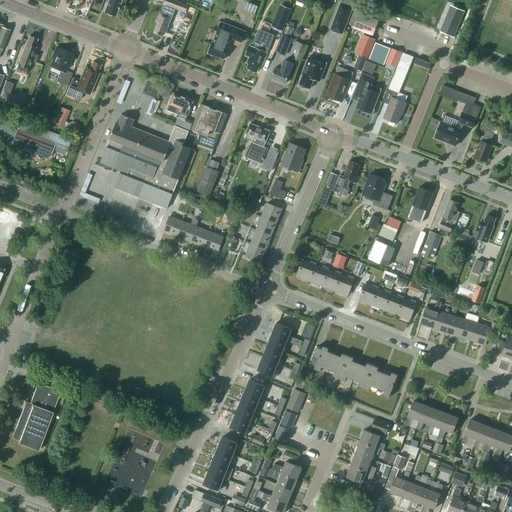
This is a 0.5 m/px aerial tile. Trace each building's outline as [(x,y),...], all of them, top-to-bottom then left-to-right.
[(108,0),(104,11),(108,12),(108,14),(112,15),(112,14),(116,15),(119,7),(121,8),(123,7),(125,0),(108,0)] [(160,12),(157,21),(158,22),(155,32),(162,35),(164,31),(167,32),(176,8),(187,12),(190,5),(177,0),(164,0),(163,3),(165,4),(162,13),(160,12)] [(340,2),(330,30),(343,35),(353,7),(340,2)] [(289,7),(283,5),(281,4),(272,25),(275,26),(283,29),(292,8),(289,7)] [(465,10),(451,4),(440,31),(454,37),(465,10)] [(371,14),(382,19),(385,12),(373,7),(371,14)] [(354,10),(349,23),(355,26),(360,13),(354,10)] [(354,28),(372,36),(379,21),(360,13),(354,28)] [(208,52),(209,52),(223,58),(232,37),(241,41),(245,30),(221,20),(208,52)] [(0,55),(10,30),(2,26),(3,24),(0,23),(0,55)] [(291,36),(294,28),(293,28),(287,25),(284,33),(291,36)] [(249,45),(246,55),(250,56),(247,63),(249,63),(247,68),(257,72),(259,67),(261,68),(267,52),(266,52),(273,35),(259,30),(254,43),(258,44),(256,48),(249,45)] [(292,38),(282,34),(275,51),(285,55),(292,38)] [(363,34),(356,53),(368,58),(371,50),(376,39),(363,34)] [(36,62),(39,54),(34,53),(36,47),(34,46),(37,38),(29,35),(19,62),(13,60),(9,72),(16,70),(26,73),(29,66),(31,60),(36,62)] [(298,42),(292,59),(298,61),(305,45),(298,42)] [(376,42),(370,59),(384,65),(390,48),(376,42)] [(72,72),(66,70),(73,52),(57,46),(53,55),(55,56),(51,65),(62,69),(57,81),(67,85),(72,72)] [(396,67),(402,52),(393,48),(387,64),(396,67)] [(389,104),(384,117),(397,122),(402,110),(403,110),(406,102),(399,99),(400,96),(398,96),(414,56),(403,52),(389,88),(383,102),(389,104)] [(327,62),(309,55),(302,74),(303,74),(299,84),(310,88),(314,78),(319,81),(327,62)] [(416,58),(414,63),(430,67),(431,62),(416,58)] [(281,69),(275,67),(271,77),(286,82),(293,63),(285,59),(281,69)] [(83,91),(90,94),(99,73),(97,72),(101,64),(92,61),(89,69),(85,67),(79,80),(72,77),(66,93),(80,99),(83,91)] [(335,73),(326,94),(342,101),(351,79),(350,79),(345,77),(348,70),(338,66),(335,73)] [(356,86),(351,98),(358,101),(356,106),(365,109),(364,112),(372,115),(374,109),(375,109),(374,108),(375,105),(376,101),(381,89),(371,84),(373,77),(361,72),(356,86)] [(443,85),(440,93),(458,100),(461,92),(443,85)] [(4,91),(0,101),(21,109),(25,99),(10,93),(4,91)] [(193,100),(176,93),(174,92),(168,110),(176,112),(178,114),(177,116),(178,117),(175,124),(182,127),(189,130),(193,121),(186,118),(187,114),(188,114),(193,100)] [(462,112),(458,121),(456,127),(441,121),(434,137),(455,145),(462,129),(461,129),(463,123),(473,127),(477,118),(481,106),(474,104),(476,98),(461,92),(458,100),(465,103),(462,112)] [(25,109),(32,114),(37,107),(31,102),(25,109)] [(199,131),(195,142),(213,149),(227,113),(202,103),(192,128),(199,131)] [(0,127),(11,132),(8,140),(13,142),(19,149),(29,147),(33,149),(39,157),(50,156),(55,145),(67,149),(71,139),(20,120),(21,117),(1,109),(0,111),(0,127)] [(169,141),(132,126),(135,119),(121,113),(119,121),(117,121),(101,163),(121,171),(115,187),(168,208),(180,178),(192,148),(183,145),(189,130),(175,125),(169,141)] [(67,117),(59,114),(55,124),(63,127),(67,117)] [(252,139),(251,141),(245,155),(261,162),(262,158),(263,158),(263,157),(266,148),(263,146),(270,130),(250,122),(244,136),(252,139)] [(477,149),(474,156),(485,160),(492,144),(490,143),(494,133),(486,130),(483,138),(486,139),(484,141),(480,140),(476,149),(477,149)] [(511,134),(504,131),(500,143),(511,147),(511,134)] [(300,164),(299,163),(305,149),(290,143),(281,164),(297,171),(300,164)] [(264,159),(263,158),(262,158),(261,162),(264,163),(262,168),(271,171),(274,163),(266,159),(264,159)] [(356,181),(358,175),(356,174),(360,164),(350,160),(343,177),(342,176),(341,176),(338,175),(333,189),(346,194),(349,187),(347,186),(350,179),(356,181)] [(207,167),(198,190),(209,194),(218,171),(216,170),(218,163),(212,161),(210,168),(207,167)] [(337,175),(331,172),(326,186),(332,188),(337,175)] [(382,191),(385,184),(381,183),(383,178),(370,173),(362,193),(374,198),(372,203),(387,209),(392,195),(382,191)] [(279,189),(282,182),(275,179),(269,193),(283,199),(286,191),(279,189)] [(422,221),(433,192),(419,187),(408,216),(422,221)] [(261,195),(252,191),(248,200),(257,204),(261,195)] [(174,192),(170,203),(177,206),(181,194),(174,192)] [(196,207),(199,200),(193,197),(190,205),(196,207)] [(450,231),(453,224),(452,223),(456,213),(455,212),(458,202),(450,199),(439,227),(450,231)] [(266,202),(261,217),(275,223),(281,208),(266,202)] [(343,212),(345,206),(339,204),(337,210),(343,212)] [(242,210),(240,218),(246,220),(249,212),(242,210)] [(479,223),(474,237),(486,241),(489,235),(490,231),(492,232),(494,225),(493,225),(496,217),(487,214),(483,225),(479,223)] [(368,224),(367,223),(366,225),(368,226),(367,227),(369,227),(376,229),(380,218),(372,215),(368,224)] [(164,231),(175,235),(181,220),(170,216),(164,231)] [(261,217),(256,230),(270,235),(275,223),(261,217)] [(193,225),(181,220),(175,235),(188,239),(193,225)] [(393,235),(396,228),(387,223),(383,230),(393,235)] [(188,239),(203,245),(209,230),(193,225),(188,239)] [(217,251),(223,236),(209,230),(203,245),(217,251)] [(265,249),(270,235),(256,230),(250,244),(265,249)] [(433,258),(442,235),(430,230),(421,253),(433,258)] [(468,234),(469,233),(464,232),(463,234),(468,235),(465,242),(469,244),(472,236),(468,234)] [(463,234),(461,233),(458,240),(465,243),(465,242),(468,235),(463,234)] [(338,243),(339,236),(328,234),(327,240),(338,243)] [(231,235),(226,248),(233,251),(238,238),(231,235)] [(376,240),(368,258),(388,266),(395,248),(376,240)] [(265,249),(250,244),(245,255),(260,261),(265,249)] [(474,266),(480,247),(473,245),(467,263),(474,266)] [(326,249),(324,256),(331,258),(333,252),(326,249)] [(337,253),(335,259),(345,263),(347,257),(337,253)] [(480,273),(484,262),(477,259),(473,271),(480,273)] [(486,259),(481,273),(482,273),(489,276),(495,263),(486,259)] [(309,280),(315,264),(316,263),(310,260),(310,262),(303,260),(297,276),(309,280)] [(361,276),(365,264),(359,261),(354,273),(361,276)] [(309,280),(322,285),(328,269),(329,267),(323,265),(322,267),(315,264),(309,280)] [(334,290),(340,274),(341,272),(336,270),(335,272),(328,269),(322,285),(334,290)] [(386,273),(384,278),(389,280),(394,282),(396,277),(386,273)] [(347,277),(340,274),(334,290),(347,295),(354,277),(348,275),(347,277)] [(406,287),(408,280),(399,277),(396,283),(406,287)] [(422,286),(412,282),(409,289),(419,293),(419,292),(422,286)] [(372,287),(365,284),(359,299),(372,304),(378,288),(378,286),(373,284),(372,287)] [(479,302),(485,288),(478,285),(472,300),(479,302)] [(372,304),(385,309),(390,293),(391,291),(385,289),(385,291),(378,288),(372,304)] [(442,292),(434,290),(432,296),(440,298),(442,292)] [(397,296),(390,293),(385,309),(397,314),(403,298),(403,296),(398,294),(397,296)] [(410,301),(403,298),(397,314),(409,319),(416,301),(411,299),(410,301)] [(421,323),(433,327),(439,310),(426,306),(421,320),(421,323)] [(446,331),(451,314),(439,310),(433,327),(446,331)] [(446,331),(459,336),(464,318),(451,314),(446,331)] [(476,322),(471,320),(464,318),(459,336),(471,340),(476,322)] [(272,333),(272,334),(287,340),(287,341),(300,346),(302,341),(289,336),(292,328),(277,322),(272,333)] [(491,327),(476,322),(471,340),(485,344),(491,327)] [(306,323),(301,335),(310,338),(315,326),(306,323)] [(283,352),(282,352),(286,354),(286,353),(288,349),(284,348),(287,341),(287,340),(272,334),(267,346),(283,352)] [(508,338),(502,355),(511,358),(511,339),(508,338)] [(507,342),(500,340),(498,348),(504,350),(507,342)] [(267,346),(262,357),(278,364),(281,366),(283,361),(280,360),(282,352),(283,352),(267,346)] [(303,356),(306,348),(301,346),(298,354),(303,356)] [(311,375),(314,368),(320,370),(321,369),(334,374),(333,376),(345,380),(345,378),(359,383),(358,385),(370,390),(370,388),(383,393),(383,395),(389,397),(398,374),(391,371),(389,377),(376,373),(378,366),(367,362),(365,368),(351,363),(354,357),(342,353),(340,358),(327,353),(329,348),(323,346),(322,348),(317,346),(313,355),(314,355),(308,373),(311,375)] [(277,377),(279,372),(275,371),(278,364),(262,357),(258,369),(277,377)] [(293,380),(297,371),(292,369),(288,378),(293,380)] [(266,394),(262,393),(265,385),(250,379),(245,391),(260,397),(260,398),(264,399),(266,394)] [(30,403),(25,401),(11,437),(19,440),(18,442),(38,450),(60,391),(38,382),(30,403)] [(287,407),(298,411),(305,393),(294,389),(287,407)] [(245,391),(240,403),(255,410),(256,409),(259,410),(261,406),(257,404),(260,398),(260,397),(245,391)] [(425,405),(414,401),(408,416),(409,416),(406,424),(410,425),(413,418),(420,420),(425,405)] [(240,403),(235,414),(251,421),(256,423),(258,418),(253,416),(255,410),(240,403)] [(424,422),(430,424),(436,409),(425,405),(420,420),(417,428),(421,430),(424,422)] [(445,413),(436,409),(430,424),(427,432),(432,434),(435,426),(440,428),(445,413)] [(291,428),(296,415),(285,410),(280,423),(291,428)] [(458,418),(445,413),(440,428),(441,428),(438,436),(443,438),(446,430),(453,433),(458,418)] [(251,421),(235,414),(231,426),(249,433),(251,429),(248,428),(251,421)] [(390,424),(374,418),(371,428),(387,434),(390,424)] [(470,436),(475,438),(481,423),(470,419),(464,434),(465,434),(462,443),(467,444),(470,436)] [(493,427),(481,423),(475,438),(472,446),(477,448),(481,440),(487,442),(493,427)] [(290,429),(279,425),(274,438),(284,442),(290,429)] [(503,431),(493,427),(487,442),(484,451),(478,468),(485,470),(489,458),(488,458),(490,454),(488,453),(489,453),(491,448),(496,450),(503,431)] [(377,441),(379,435),(364,430),(359,442),(380,449),(383,450),(385,444),(377,441)] [(511,444),(511,434),(503,431),(496,450),(495,455),(500,457),(503,448),(510,451),(511,444)] [(265,439),(252,433),(249,440),(262,445),(265,439)] [(233,454),(238,442),(223,436),(218,448),(233,454)] [(425,441),(423,447),(431,450),(433,444),(425,441)] [(359,442),(355,453),(371,459),(373,453),(378,455),(380,449),(359,442)] [(408,452),(416,454),(419,447),(410,444),(408,452)] [(218,448),(213,460),(228,466),(233,454),(218,448)] [(296,462),(299,456),(286,451),(283,457),(296,462)] [(368,465),(371,459),(355,453),(351,464),(366,470),(375,473),(376,468),(368,465)] [(389,461),(394,463),(397,456),(392,454),(389,461)] [(393,466),(401,469),(405,457),(398,454),(393,466)] [(469,456),(466,466),(472,468),(475,459),(469,456)] [(233,469),(228,466),(213,460),(208,472),(224,478),(229,480),(233,469)] [(390,491),(400,495),(407,480),(410,471),(411,471),(414,462),(408,460),(405,469),(406,470),(402,479),(396,476),(390,491)] [(272,469),(276,470),(279,472),(297,479),(302,467),(287,461),(284,467),(275,463),(272,469)] [(438,470),(445,472),(447,465),(441,463),(438,470)] [(375,473),(366,470),(351,464),(346,477),(352,479),(349,487),(359,490),(364,476),(373,479),(375,473)] [(499,469),(498,474),(504,477),(508,466),(502,464),(499,469)] [(263,466),(260,474),(267,477),(269,473),(270,469),(263,466)] [(497,475),(498,474),(499,469),(491,466),(489,472),(497,475)] [(297,479),(279,472),(276,470),(274,475),(279,477),(277,484),(292,490),(297,479)] [(467,476),(456,471),(451,483),(463,487),(467,476)] [(224,478),(208,472),(204,483),(219,489),(224,478)] [(413,483),(407,480),(400,495),(412,500),(418,485),(421,476),(417,474),(413,483)] [(387,478),(379,475),(376,485),(383,488),(387,478)] [(418,485),(412,500),(423,504),(429,488),(432,480),(427,478),(424,487),(418,485)] [(435,491),(429,488),(423,504),(434,508),(440,493),(439,493),(443,484),(438,482),(435,491)] [(292,490),(277,484),(272,496),(287,502),(292,490)] [(510,490),(498,485),(494,495),(506,500),(510,490)] [(447,511),(462,511),(467,501),(458,497),(461,489),(456,487),(452,497),(453,497),(447,511)] [(481,488),(479,494),(484,496),(487,490),(481,488)] [(204,493),(203,496),(201,501),(204,502),(200,511),(207,511),(211,504),(213,499),(214,496),(204,493)] [(278,511),(283,511),(287,502),(272,496),(264,493),(262,498),(270,502),(268,507),(278,511)] [(243,505),(245,499),(234,494),(231,500),(243,505)] [(184,508),(188,499),(182,496),(178,506),(184,508)] [(214,496),(213,499),(211,504),(220,508),(223,500),(214,496)] [(476,511),(479,506),(481,506),(482,503),(484,498),(478,496),(475,504),(467,501),(462,511),(476,511)] [(258,511),(262,503),(255,500),(256,498),(252,497),(247,506),(258,511)] [(482,503),(481,506),(479,506),(476,511),(493,511),(497,503),(492,501),(490,505),(482,503)]
